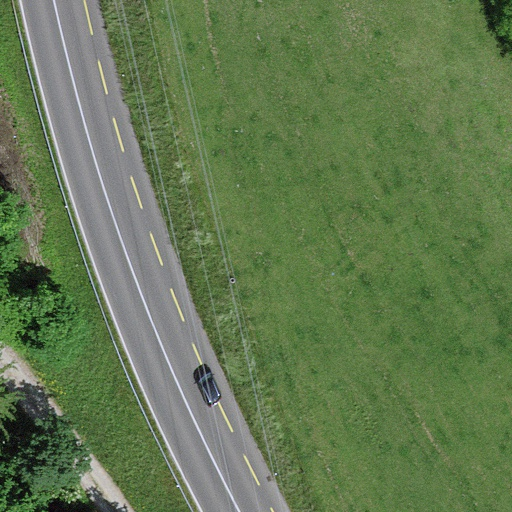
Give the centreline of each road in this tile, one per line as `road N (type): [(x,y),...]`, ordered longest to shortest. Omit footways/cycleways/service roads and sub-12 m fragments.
road 1 (secondary): [(54,0),(117,230),(168,363),(239,511)]
road 2 (track): [(116,511),(0,360)]
